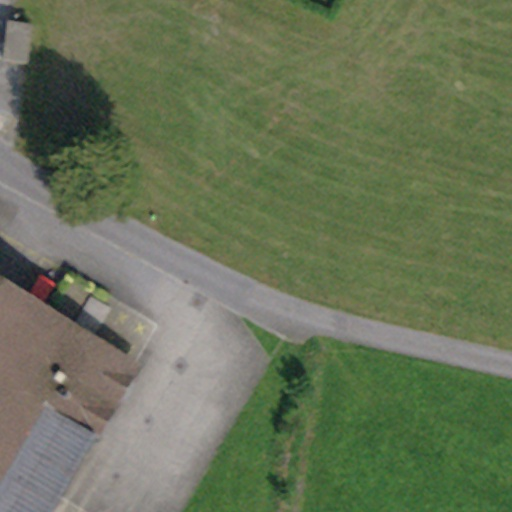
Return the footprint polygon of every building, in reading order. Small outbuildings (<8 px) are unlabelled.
[(48,2),(39,115),(132,123),(141,10),(48,2)] [(8,25),(4,62),(27,65),(32,28),(8,25)] [(44,319),(115,361),(132,371),(158,326),(70,274),(44,319)] [(75,430),(115,361),(44,319),(0,293),(0,511),(49,511),(92,440),(82,434),(75,430)] [(82,434),(92,440),(132,371),(115,361),(75,430),(82,434)]
